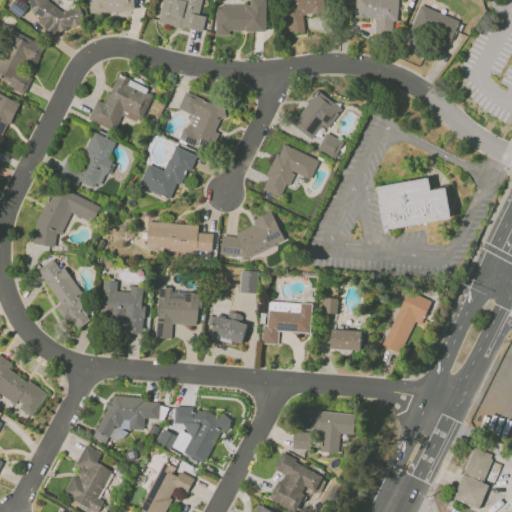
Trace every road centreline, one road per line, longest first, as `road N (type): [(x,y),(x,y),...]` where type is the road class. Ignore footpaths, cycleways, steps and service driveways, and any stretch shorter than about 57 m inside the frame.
road 1 (residential): [(511,155),(378,68),(282,73),(101,52),(2,245),(19,319),(85,367),(453,404)]
road 2 (residential): [(85,367),(18,511)]
road 3 (residential): [(280,385),(216,511)]
road 4 (residential): [(282,73),(225,201)]
road 5 (secondary): [(483,275),(428,398)]
road 6 (secondary): [(453,404),(511,287)]
